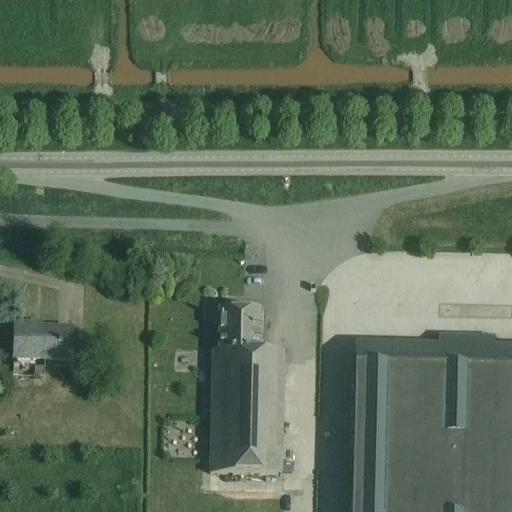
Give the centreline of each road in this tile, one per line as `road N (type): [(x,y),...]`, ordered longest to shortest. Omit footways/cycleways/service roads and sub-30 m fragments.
road 1 (track): [(0,107),(511,111)]
road 2 (secondary): [(0,165),(511,165)]
